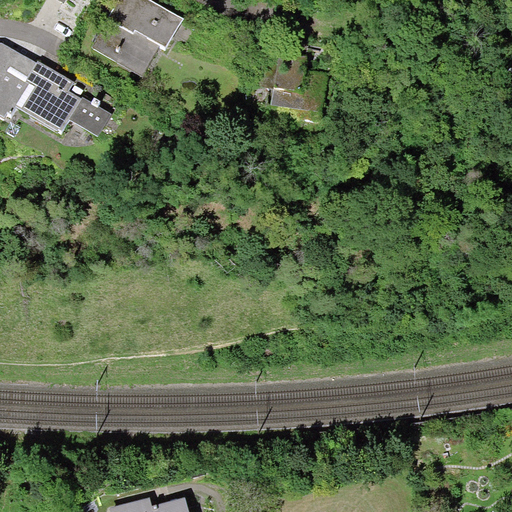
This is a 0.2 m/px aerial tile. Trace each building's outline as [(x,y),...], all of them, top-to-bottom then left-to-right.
[(119,0),(110,16),(91,50),(143,79),(161,48),(166,51),(184,19),(149,0),(119,0)] [(12,117),(17,108),(31,85),(28,83),(38,65),(1,44),(0,43),(0,118),(4,120),(7,114),(12,117)] [(251,87),(275,89),(273,109),(323,115),(328,75),(307,72),(309,57),(279,53),(277,67),(253,65),(251,87)] [(39,63),(38,65),(28,83),(31,85),(17,108),(57,133),(59,130),(62,132),(69,121),(98,138),(111,116),(83,99),(82,101),(68,93),(74,84),(39,63)] [(188,511),(185,500),(153,508),(150,499),(108,510),(108,511),(188,511)]
